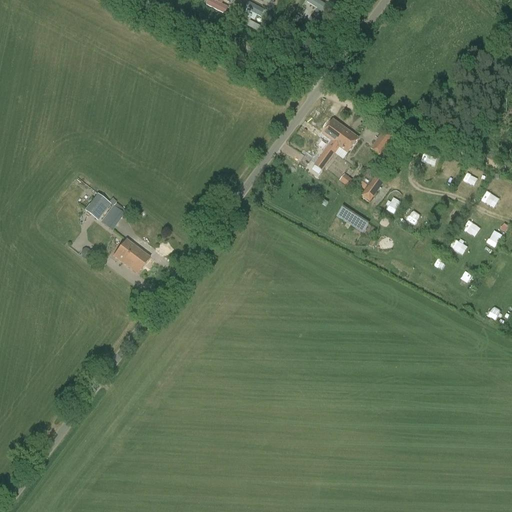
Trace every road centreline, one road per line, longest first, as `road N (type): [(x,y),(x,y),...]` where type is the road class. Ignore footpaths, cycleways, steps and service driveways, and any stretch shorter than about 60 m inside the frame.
road 1 (unclassified): [(1,511),(319,87)]
road 2 (track): [(319,87),(511,173)]
road 3 (unclassified): [(319,87),(149,0)]
